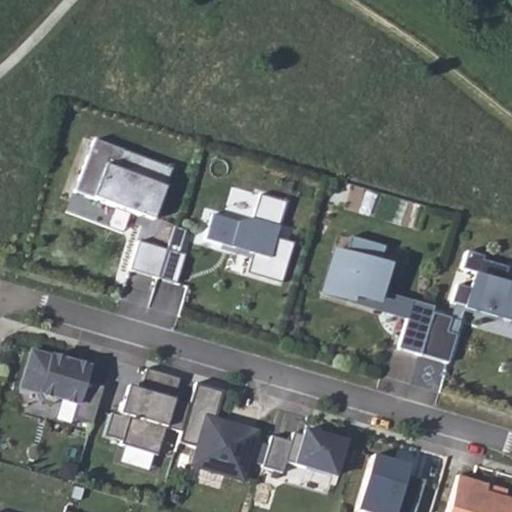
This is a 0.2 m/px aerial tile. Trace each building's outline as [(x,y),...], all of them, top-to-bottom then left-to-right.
[(167,168),(87,144),(71,197),(151,221),(153,216),(167,168)] [(211,215),(203,240),(251,254),(245,273),(280,284),(292,243),(274,238),(284,203),(258,195),(249,226),(211,215)] [(334,251),(322,292),(348,300),(350,294),(374,301),(377,291),(385,265),(378,263),(383,246),(348,236),(343,254),(334,251)] [(158,279),(166,250),(137,241),(129,270),(158,279)] [(470,289),(456,285),(451,303),(464,307),(464,309),(511,323),(511,321),(511,263),(510,264),(509,269),(481,261),(482,257),(466,253),(460,269),(474,274),(470,289)] [(350,294),(348,300),(406,317),(411,301),(377,291),(374,301),(350,294)] [(406,317),(397,349),(419,355),(432,308),(411,301),(406,317)] [(68,362),(30,351),(19,388),(37,393),(42,402),(52,405),(60,400),(76,405),(72,419),(91,424),(102,388),(84,382),(88,368),(74,364),(72,368),(66,367),(68,362)] [(180,432),(188,406),(172,402),(179,379),(146,369),(139,391),(136,390),(131,406),(121,403),(117,416),(110,414),(103,437),(120,442),(119,446),(156,456),(164,428),(180,432)] [(180,432),(177,443),(196,448),(191,465),(241,481),(256,433),(214,421),(223,392),(194,383),(188,406),(180,432)] [(289,442),(270,437),(261,468),(281,474),(284,463),(333,477),(343,443),(303,431),(301,436),(292,433),(289,442)] [(371,456),(354,511),(356,511),(381,511),(382,511),(414,511),(423,482),(405,476),(407,467),(371,456)] [(222,486),(225,476),(192,467),(189,476),(222,486)] [(446,511),(511,511),(511,500),(485,492),(487,485),(457,476),(446,511)]
